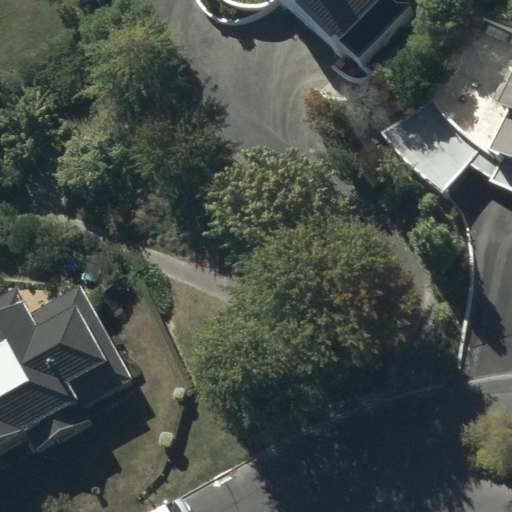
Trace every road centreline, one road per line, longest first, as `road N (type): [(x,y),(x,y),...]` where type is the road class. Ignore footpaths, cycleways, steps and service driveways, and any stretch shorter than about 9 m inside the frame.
road 1 (residential): [(392,462),(318,482),(264,511)]
road 2 (residential): [(392,462),(511,422)]
road 3 (residential): [(511,496),(392,462)]
